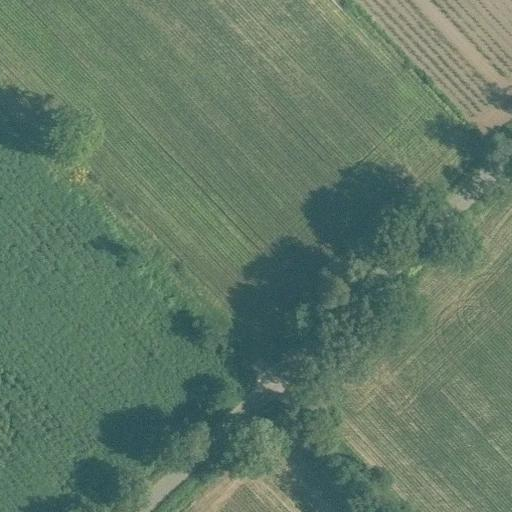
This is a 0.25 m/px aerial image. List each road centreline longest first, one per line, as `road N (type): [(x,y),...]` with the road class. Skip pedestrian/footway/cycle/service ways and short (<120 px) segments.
road 1 (unclassified): [(134,511),(511,150)]
road 2 (track): [(268,382),(0,105)]
road 3 (track): [(268,382),(392,511)]
